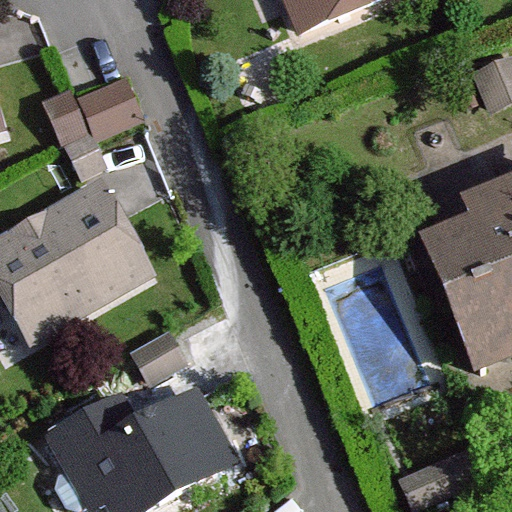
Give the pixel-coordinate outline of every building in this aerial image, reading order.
[(287,0),(303,36),(390,0),(287,0)] [(511,70),(484,81),(495,111),(511,104),(511,70)] [(127,92),(86,109),(99,140),(140,124),(127,92)] [(54,107),(70,147),(91,139),(74,98),(54,107)] [(0,290),(32,346),(148,280),(100,196),(0,252),(0,290)] [(511,212),(479,224),(484,239),(443,257),(496,371),(511,363),(511,212)] [(180,342),(150,359),(163,380),(193,363),(180,342)] [(116,511),(154,511),(222,474),(186,411),(138,438),(122,410),(56,447),(73,478),(62,484),(58,496),(67,511),(90,511),(110,502),(116,511)] [(482,472),(471,452),(396,488),(407,508),(482,472)]
